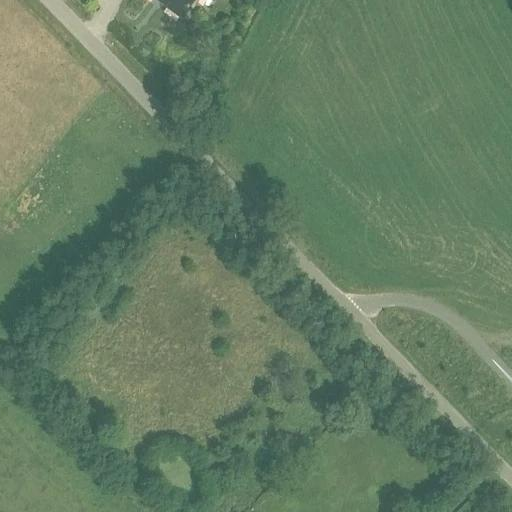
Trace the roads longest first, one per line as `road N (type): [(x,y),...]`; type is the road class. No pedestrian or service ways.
road 1 (unclassified): [(341,302),(46,0)]
road 2 (unclassified): [(341,302),(511,480)]
road 3 (unclassified): [(482,349),(435,309),(407,300),(341,302)]
